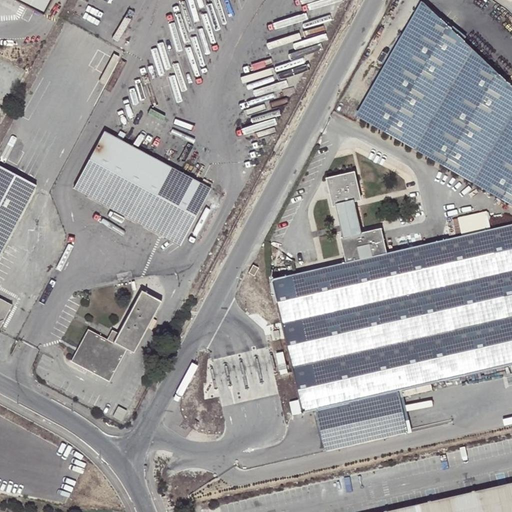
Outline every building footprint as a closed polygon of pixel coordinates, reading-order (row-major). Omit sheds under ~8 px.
[(11,0),(44,17),(52,0),(11,0)] [(511,88),(423,3),(357,117),(511,206),(511,88)] [(211,189),(104,131),(73,190),(180,246),(211,189)] [(0,253),(36,186),(0,166),(0,253)] [(302,414),(317,411),(397,392),(511,365),(511,225),(387,254),(381,230),(360,234),(353,201),(360,200),(354,174),(328,180),(329,186),(324,187),(326,195),(331,194),(334,206),(337,205),(344,238),(341,239),(346,263),(271,281),(275,295),(302,414)] [(259,270),(253,266),(248,275),(254,279),(259,270)] [(161,301),(141,290),(118,333),(111,330),(106,339),(87,329),(70,361),(108,382),(125,350),(133,354),(161,301)] [(0,324),(10,305),(0,299),(0,324)] [(406,432),(397,392),(317,411),(326,451),(406,432)] [(511,511),(511,483),(386,511),(511,511)]
